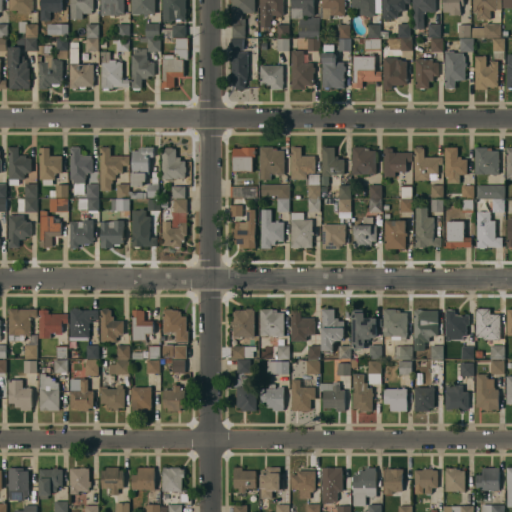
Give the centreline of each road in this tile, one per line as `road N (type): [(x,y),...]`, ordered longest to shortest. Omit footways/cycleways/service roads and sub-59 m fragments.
road 1 (residential): [(511,438),(0,437)]
road 2 (residential): [(511,118),(0,117)]
road 3 (residential): [(511,276),(0,277)]
road 4 (residential): [(209,0),(209,511)]
